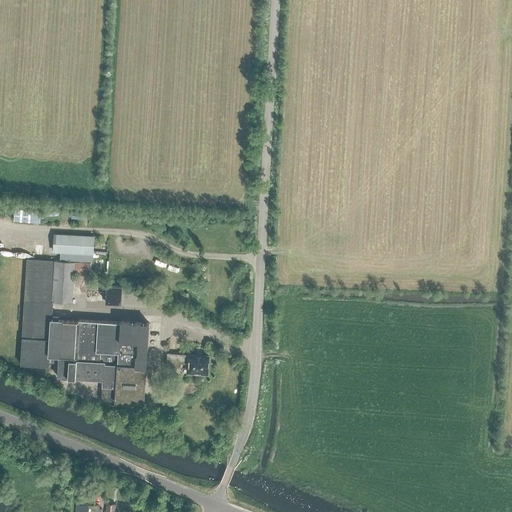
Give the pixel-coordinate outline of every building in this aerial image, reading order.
[(71,212),(71,220),(84,221),(85,212),(71,212)] [(53,252),(93,254),(94,238),(54,236),(53,252)] [(50,303),(53,261),(27,260),(20,365),(48,367),(48,363),(59,363),(58,377),(103,380),(102,400),(144,403),(146,367),(147,367),(149,323),(121,322),(79,320),(79,322),(59,320),(51,320),(52,315),(53,303),(50,303)] [(52,302),(72,303),(75,263),(55,261),(52,302)] [(106,285),(105,303),(121,304),(122,286),(106,285)] [(188,373),(208,374),(209,357),(190,356),(181,355),(168,354),(167,367),(180,368),(181,363),(189,364),(188,373)]
